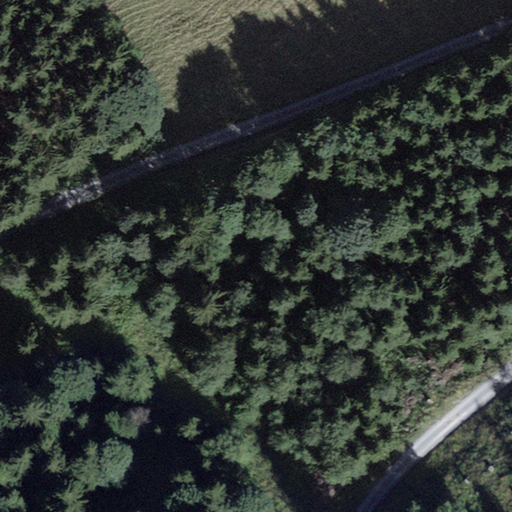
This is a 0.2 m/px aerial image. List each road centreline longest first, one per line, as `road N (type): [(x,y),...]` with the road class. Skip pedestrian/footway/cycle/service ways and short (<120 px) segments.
road 1 (track): [(511,39),(158,165),(0,235)]
road 2 (track): [(365,511),(469,397),(511,365)]
